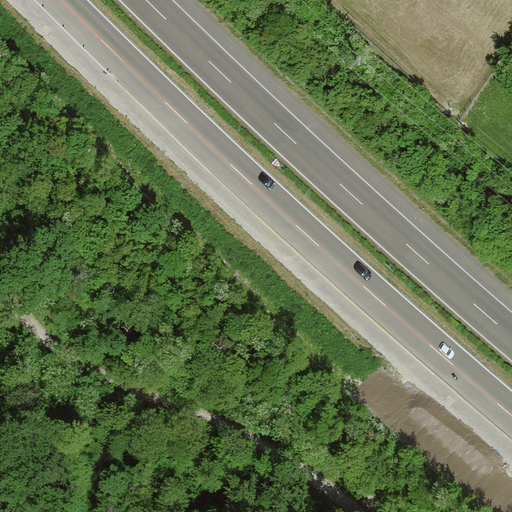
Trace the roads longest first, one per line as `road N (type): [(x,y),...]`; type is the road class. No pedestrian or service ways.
road 1 (motorway): [(61,0),(310,238),(511,415)]
road 2 (motorway): [(511,336),(146,0)]
road 3 (track): [(0,273),(60,344),(90,365),(244,433),(361,511)]
